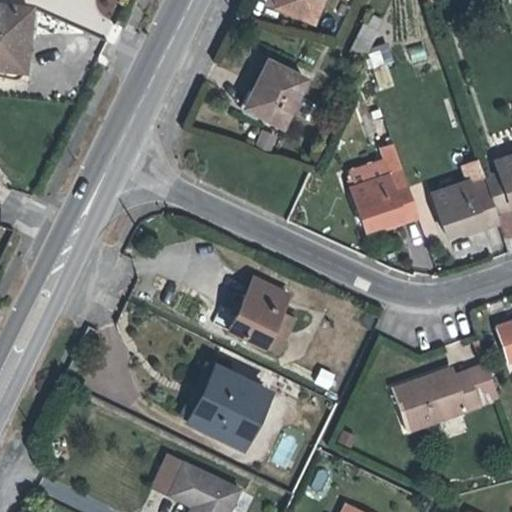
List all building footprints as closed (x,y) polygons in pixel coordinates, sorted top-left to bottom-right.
[(282,0),(280,6),(311,19),(318,0),(282,0)] [(0,66),(11,67),(16,24),(25,24),(27,7),(0,4),(0,66)] [(366,27),(361,25),(349,49),(363,56),(380,21),(371,17),(366,27)] [(16,24),(11,67),(21,68),(25,24),(16,24)] [(365,54),(378,90),(395,84),(382,48),(365,54)] [(267,61),(252,90),(254,91),(247,108),(280,124),(303,79),(267,61)] [(392,174),(380,178),(356,187),(349,189),(363,228),(377,223),(379,228),(415,215),(400,171),(390,143),(379,146),(385,163),(388,162),(392,174)] [(511,155),(494,162),(497,173),(482,178),(486,189),(494,212),(511,205),(511,155)] [(356,187),(380,178),(375,163),(351,172),(356,187)] [(497,221),(494,212),(486,189),(472,193),(468,182),(431,194),(444,234),(461,229),(463,232),(497,221)] [(276,352),(292,319),(278,312),(286,296),(253,280),(229,328),(276,352)] [(511,321),(494,328),(507,361),(511,359),(511,321)] [(392,389),(405,429),(497,396),(486,363),(451,376),(449,369),(392,389)] [(266,391),(213,365),(186,419),(190,421),(239,445),(266,391)] [(187,511),(226,511),(237,489),(166,456),(152,486),(191,504),(187,511)]
